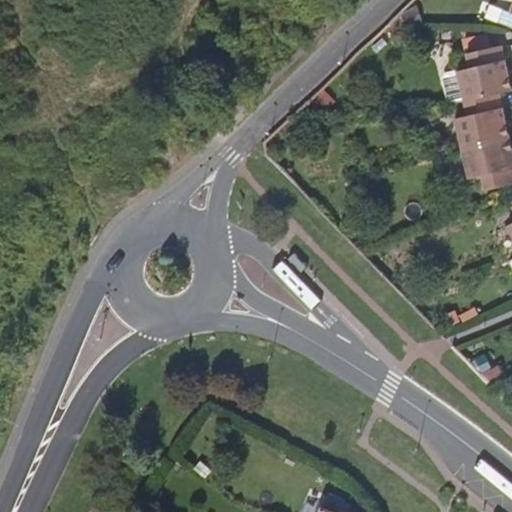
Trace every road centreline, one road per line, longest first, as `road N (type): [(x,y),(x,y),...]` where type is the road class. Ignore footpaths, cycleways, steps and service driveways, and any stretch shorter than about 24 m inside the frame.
road 1 (tertiary): [(115,265),(93,289),(46,391),(7,511)]
road 2 (tertiary): [(511,482),(358,370),(289,331)]
road 3 (tertiary): [(14,511),(101,371),(178,322)]
road 4 (unclassified): [(385,0),(235,143)]
road 5 (residential): [(235,143),(168,194),(139,228)]
